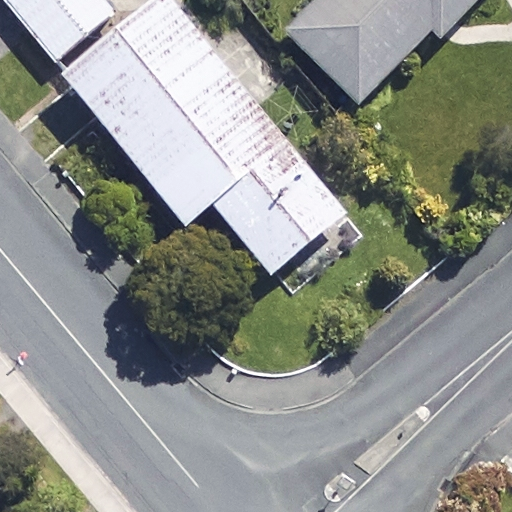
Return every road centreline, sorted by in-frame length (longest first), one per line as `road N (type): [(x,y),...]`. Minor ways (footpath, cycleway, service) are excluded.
road 1 (residential): [(0,249),(218,511)]
road 2 (residential): [(305,511),(511,335)]
